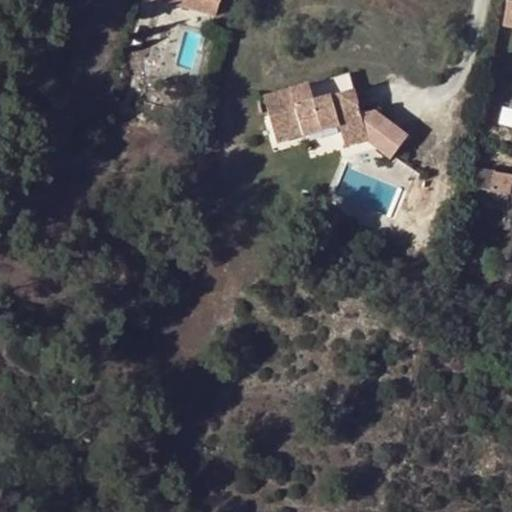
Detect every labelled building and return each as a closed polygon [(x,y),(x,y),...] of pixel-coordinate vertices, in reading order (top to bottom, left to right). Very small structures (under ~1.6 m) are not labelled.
[(155,0),(156,0),(212,16),(216,0),(155,0)] [(511,0),(502,0),(499,26),(511,27),(511,0)] [(310,81),(264,94),(277,139),(340,122),(345,142),(370,135),(392,152),(405,134),(375,112),(375,106),(374,102),(372,101),(370,100),(365,99),(359,102),(355,89),(333,95),(332,93),(315,98),(310,81)] [(492,170),(481,168),(478,188),(508,194),(511,176),(491,173),(492,170)] [(459,251),(447,247),(442,263),(454,267),(459,251)]
